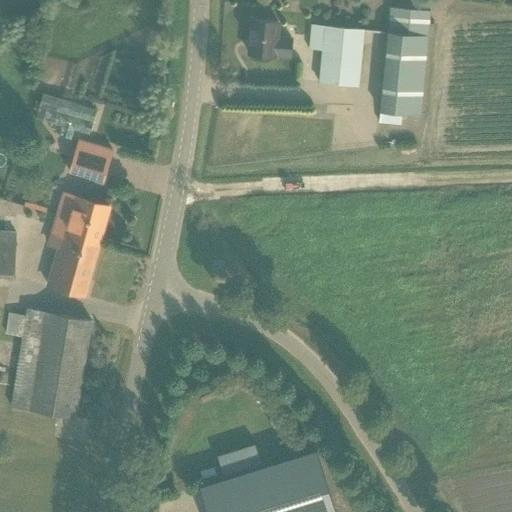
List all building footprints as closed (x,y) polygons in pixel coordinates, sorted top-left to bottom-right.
[(390,7),(380,112),(379,122),(401,125),(402,114),(420,115),(430,11),(390,7)] [(252,19),(248,53),(290,57),(292,38),(276,37),(278,22),(252,19)] [(319,82),(338,84),(357,86),(359,86),(363,43),(378,45),(379,31),(363,29),(311,25),(309,49),(322,50),(319,82)] [(43,93),(35,117),(61,125),(58,135),(71,139),(73,129),(89,134),(97,109),(43,93)] [(70,172),(83,176),(102,182),(112,149),(79,139),(70,172)] [(75,197),(68,222),(66,227),(73,229),(71,235),(98,243),(109,206),(90,201),(75,197)] [(84,295),(98,243),(71,235),(73,229),(66,227),(68,222),(62,221),(63,217),(57,215),(48,243),(59,247),(48,285),(64,290),(84,295)] [(0,277),(14,278),(16,232),(0,231),(0,277)] [(211,271),(222,273),(225,262),(214,259),(211,271)] [(91,320),(72,317),(28,310),(27,316),(10,313),(7,333),(24,336),(12,407),(75,418),(91,320)] [(200,486),(208,511),(335,511),(316,450),(200,486)]
